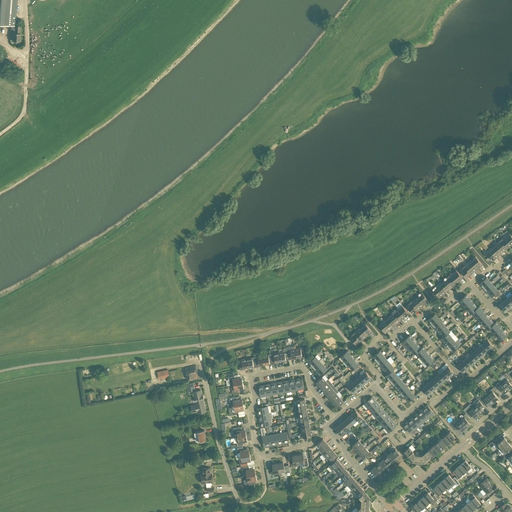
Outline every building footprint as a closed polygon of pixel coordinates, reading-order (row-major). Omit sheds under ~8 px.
[(16,0),(0,0),(0,24),(11,26),(17,26),(18,20),(15,20),(16,0)] [(17,26),(11,26),(10,36),(12,36),(12,41),(19,41),(20,33),(19,33),(20,26),(17,26)] [(511,244),(505,236),(501,239),(508,247),(511,244)] [(508,247),(501,239),(497,243),(504,251),(508,247)] [(504,251),(497,243),(493,246),(500,254),(504,251)] [(500,254),(493,246),(489,249),(496,257),(500,254)] [(496,257),(489,249),(485,253),(492,261),(496,257)] [(475,256),(471,260),(478,268),(482,264),(475,256)] [(471,260),(467,263),(474,271),(478,268),(471,260)] [(474,271),(467,263),(463,266),(470,274),(474,271)] [(470,274),(463,266),(460,270),(466,278),(470,274)] [(452,273),(459,281),(463,277),(456,269),(452,273)] [(452,273),(448,276),(455,284),(459,281),(452,273)] [(455,284),(448,276),(444,279),(451,287),(455,284)] [(496,276),(491,281),(495,285),(500,280),(496,276)] [(483,287),(490,282),(486,277),(480,283),(483,287)] [(451,287),(444,279),(440,283),(447,291),(451,287)] [(490,282),(483,287),(487,292),(494,286),(490,282)] [(447,291),(440,283),(436,286),(443,294),(447,291)] [(443,294),(436,286),(432,289),(439,297),(443,294)] [(494,286),(487,292),(491,296),(498,290),(494,286)] [(418,295),(425,303),(429,300),(422,292),(418,295)] [(463,305),(470,299),(466,294),(460,300),(463,305)] [(418,295),(414,299),(421,307),(425,303),(418,295)] [(511,303),(507,298),(503,301),(509,308),(511,305),(511,303)] [(421,307),(414,299),(410,302),(417,310),(421,307)] [(474,303),(470,299),(463,305),(467,309),(474,303)] [(509,308),(503,301),(499,305),(504,312),(509,308)] [(417,310),(410,302),(406,305),(413,313),(417,310)] [(477,307),(474,303),(467,309),(471,313),(473,312),(477,307)] [(398,308),(405,316),(409,313),(402,305),(398,308)] [(479,306),(477,307),(473,312),(476,316),(483,310),(479,306)] [(398,308),(394,312),(401,320),(405,316),(398,308)] [(487,314),(483,310),(476,316),(480,320),(487,314)] [(394,312),(390,315),(397,323),(401,320),(394,312)] [(432,324),(439,318),(435,313),(428,319),(432,324)] [(487,314),(480,320),(484,324),(490,318),(487,314)] [(397,323),(390,315),(386,318),(393,326),(397,323)] [(393,326),(386,318),(382,321),(389,329),(393,326)] [(439,318),(432,324),(436,328),(442,322),(439,318)] [(494,323),(490,318),(484,324),(488,329),(489,327),(494,323)] [(389,329),(382,321),(378,325),(385,333),(389,329)] [(496,321),(494,323),(489,327),(493,332),(500,326),(496,321)] [(446,326),(442,322),(436,328),(439,332),(446,326)] [(365,323),(361,327),(368,335),(372,331),(365,323)] [(450,331),(446,326),(439,332),(443,337),(448,333),(450,331)] [(504,330),(500,326),(493,332),(497,336),(504,330)] [(368,335),(361,327),(357,330),(364,338),(368,335)] [(364,338),(357,330),(353,333),(360,341),(364,338)] [(507,334),(504,330),(497,336),(500,340),(507,334)] [(360,341),(353,333),(349,337),(356,345),(360,341)] [(448,333),(443,337),(441,338),(445,343),(452,337),(448,333)] [(407,345),(414,339),(410,335),(403,341),(407,345)] [(452,337),(445,343),(448,347),(455,341),(452,337)] [(417,343),(414,339),(407,345),(411,349),(417,343)] [(483,343),(489,350),(493,346),(488,340),(483,343)] [(459,346),(455,341),(448,347),(452,351),(459,346)] [(421,348),(417,343),(411,349),(415,354),(416,352),(421,348)] [(489,350),(483,343),(479,347),(485,354),(489,350)] [(296,357),(295,348),(294,346),(286,347),(288,361),(289,361),(289,359),(293,359),(293,357),(296,357)] [(421,348),(416,352),(420,356),(427,350),(423,346),(421,348)] [(284,351),(279,352),(280,361),(283,360),(284,362),(288,361),(286,347),(285,348),(284,348),(284,349),(284,351)] [(303,347),(295,348),(296,357),(300,356),(300,357),(305,356),(303,347)] [(479,347),(475,351),(480,357),(485,354),(479,347)] [(345,360),(351,355),(348,350),(341,356),(345,360)] [(431,355),(427,350),(420,356),(424,361),(431,355)] [(377,361),(383,355),(380,351),(373,356),(377,361)] [(475,351),(470,355),(476,361),(480,357),(475,351)] [(280,361),(279,352),(274,353),(274,354),(271,354),(272,364),(278,363),(277,362),(280,361)] [(272,364),(271,354),(263,355),(264,364),(267,364),(268,365),(272,364)] [(263,355),(254,357),(256,367),(261,366),(261,365),(264,364),(263,355)] [(355,359),(351,355),(345,360),(348,365),(355,359)] [(383,355),(377,361),(380,365),(387,359),(383,355)] [(431,355),(424,361),(428,365),(434,359),(431,355)] [(470,355),(466,358),(472,365),(476,361),(470,355)] [(313,366),(319,360),(316,356),(309,362),(313,366)] [(254,357),(246,358),(248,367),(251,367),(251,368),(256,367),(254,357)] [(248,367),(246,358),(241,359),(242,363),(239,364),(240,370),(245,369),(245,368),(248,367)] [(472,365),(466,358),(462,362),(467,369),(472,365)] [(355,359),(348,365),(352,369),(359,363),(355,359)] [(391,363),(387,359),(380,365),(384,369),(391,363)] [(323,365),(319,360),(313,366),(316,370),(323,365)] [(467,369),(462,362),(457,366),(463,372),(467,369)] [(391,363),(384,369),(387,374),(393,370),(395,368),(391,363)] [(327,369),(323,365),(316,370),(320,375),(327,369)] [(193,377),(198,377),(195,366),(185,368),(187,379),(194,378),(193,377)] [(448,366),(444,370),(450,377),(454,373),(448,366)] [(157,371),(159,378),(170,376),(168,369),(157,371)] [(393,370),(387,374),(386,375),(389,380),(396,374),(393,370)] [(450,377),(444,370),(439,373),(445,380),(450,377)] [(361,375),(367,382),(371,378),(365,371),(361,375)] [(396,374),(389,380),(393,384),(400,378),(403,376),(399,371),(396,374)] [(445,380),(439,373),(435,377),(441,384),(445,380)] [(502,383),(508,390),(511,386),(511,385),(509,382),(511,380),(505,373),(503,375),(507,379),(502,383)] [(234,375),(228,376),(229,380),(226,380),(227,386),(230,385),(233,384),(242,383),(240,377),(234,378),(234,375)] [(367,382),(361,375),(357,379),(362,385),(367,382)] [(320,386),(326,381),(322,377),(316,382),(320,386)] [(441,384),(435,377),(431,381),(437,388),(441,384)] [(296,379),(298,390),(304,389),(302,378),(296,379)] [(404,382),(400,378),(393,384),(397,388),(404,382)] [(298,390),(296,379),(289,380),(291,391),(298,390)] [(328,379),(326,381),(320,386),(323,390),(331,383),(328,379)] [(357,379),(352,382),(358,389),(362,385),(357,379)] [(289,380),(283,382),(285,392),(291,391),(289,380)] [(437,388),(431,381),(426,385),(432,391),(437,388)] [(285,392),(283,382),(277,383),(279,393),(285,392)] [(358,389),(352,382),(348,386),(354,393),(358,389)] [(407,387),(404,382),(397,388),(401,393),(407,387)] [(194,383),(186,384),(188,392),(196,391),(194,383)] [(233,384),(230,385),(234,385),(235,388),(231,389),(232,394),(238,393),(237,390),(244,388),(242,383),(233,384)] [(279,393),(277,383),(271,384),(273,395),(279,393)] [(335,387),(331,383),(323,390),(327,394),(335,387)] [(502,383),(498,387),(496,385),(494,387),(498,392),(500,390),(504,393),(508,390),(502,383)] [(273,395),(271,384),(265,385),(267,396),(273,395)] [(267,396),(265,385),(258,386),(260,397),(267,396)] [(432,391),(426,385),(422,388),(428,395),(432,391)] [(335,387),(327,394),(330,399),(336,393),(338,392),(335,387)] [(407,387),(401,393),(404,397),(411,391),(407,387)] [(488,395),(494,402),(498,398),(495,394),(497,392),(493,387),(489,391),(491,393),(488,395)] [(193,392),(196,404),(191,405),(192,413),(197,411),(198,413),(206,412),(203,401),(204,401),(202,394),(201,391),(193,392)] [(415,396),(411,391),(404,397),(408,401),(415,396)] [(336,393),(330,399),(334,403),(340,397),(336,393)] [(488,395),(484,399),(482,397),(480,399),(484,404),(486,402),(489,406),(494,402),(488,395)] [(241,398),(235,400),(234,396),(228,398),(229,401),(232,400),(233,406),(243,404),(242,404),(241,398)] [(368,408),(376,401),(372,396),(364,403),(368,408)] [(340,397),(334,403),(337,407),(344,401),(340,397)] [(479,400),(476,402),(476,401),(471,405),(479,414),(484,410),(480,406),(483,404),(479,400)] [(381,406),(376,401),(368,408),(372,413),(381,406)] [(243,404),(233,406),(232,406),(233,412),(232,412),(233,415),(239,414),(238,411),(244,410),(243,404)] [(427,404),(422,409),(429,417),(434,413),(427,404)] [(479,414),(471,405),(470,404),(464,409),(469,416),(472,414),(475,418),(479,414)] [(258,414),(269,412),(267,406),(257,408),(258,414)] [(381,406),(372,413),(377,418),(385,411),(381,406)] [(422,409),(418,413),(425,421),(429,417),(422,409)] [(356,410),(352,414),(357,420),(361,417),(356,410)] [(385,411),(377,418),(381,422),(389,416),(385,411)] [(270,419),(269,412),(258,414),(259,421),(270,419)] [(418,413),(413,417),(420,425),(425,421),(418,413)] [(460,421),(466,428),(470,424),(467,420),(470,418),(466,413),(463,416),(465,417),(460,421)] [(352,414),(347,418),(353,424),(357,420),(352,414)] [(389,416),(381,422),(385,427),(393,420),(389,416)] [(413,417),(408,421),(415,429),(420,425),(413,417)] [(353,424),(347,418),(343,421),(349,428),(353,424)] [(270,419),(259,421),(260,427),(271,425),(270,419)] [(397,425),(393,420),(385,427),(389,432),(397,425)] [(349,428),(343,421),(339,425),(345,431),(346,433),(350,430),(349,428)] [(415,429),(408,421),(403,425),(404,427),(410,433),(415,429)] [(460,421),(458,423),(456,421),(452,425),(456,430),(458,428),(462,432),(466,428),(460,421)] [(345,431),(339,425),(335,428),(341,435),(345,431)] [(244,429),(239,430),(239,427),(233,428),(234,433),(236,433),(237,437),(246,435),(245,435),(244,429)] [(196,442),(206,440),(205,430),(194,432),(196,442)] [(446,435),(451,441),(455,437),(450,431),(446,435)] [(281,433),(283,444),(289,443),(287,432),(281,433)] [(283,444),(281,433),(275,434),(276,445),(283,444)] [(275,434),(268,435),(270,446),(276,445),(275,434)] [(238,437),(239,440),(236,441),(237,446),(243,445),(243,442),(247,441),(246,435),(237,437),(238,437)] [(270,446),(268,435),(262,436),(264,447),(270,446)] [(451,441),(446,435),(442,438),(447,444),(451,441)] [(442,438),(437,442),(443,448),(447,444),(442,438)] [(504,438),(501,440),(499,438),(493,443),(495,445),(497,444),(501,448),(508,442),(504,438)] [(321,448),(327,443),(323,439),(317,444),(321,448)] [(435,439),(431,442),(433,445),(439,451),(443,448),(437,442),(435,439)] [(356,449),(362,444),(359,440),(352,445),(356,449)] [(508,442),(501,448),(504,453),(502,455),(504,457),(510,452),(509,450),(511,447),(509,444),(508,442)] [(327,443),(321,448),(319,450),(322,454),(330,447),(328,444),(327,443)] [(362,444),(356,449),(359,453),(366,448),(362,444)] [(409,447),(403,452),(407,457),(413,451),(415,449),(412,445),(409,447)] [(433,445),(429,449),(434,455),(439,451),(433,445)] [(427,450),(425,452),(430,458),(434,455),(429,449),(427,446),(425,448),(427,450)] [(248,449),(243,450),(242,447),(237,448),(238,453),(240,452),(241,456),(250,455),(249,455),(248,449)] [(330,447),(322,454),(326,459),(328,457),(328,456),(334,451),(330,447)] [(369,452),(366,448),(359,453),(363,457),(369,452)] [(395,448),(391,452),(397,458),(401,455),(395,448)] [(325,459),(329,463),(337,455),(334,451),(328,456),(328,457),(326,459),(325,459)] [(413,451),(407,457),(412,462),(413,461),(416,464),(420,465),(423,462),(424,463),(430,458),(425,452),(422,455),(419,455),(415,454),(413,451)] [(397,458),(391,452),(387,456),(392,462),(397,458)] [(307,457),(304,458),(303,454),(297,455),(299,464),(304,463),(305,466),(308,466),(307,457)] [(242,457),(242,459),(240,460),(241,466),(248,465),(247,462),(251,461),(250,455),(241,456),(241,457),(242,457)] [(292,456),(293,460),(290,460),(291,467),(294,466),(294,465),(299,464),(297,455),(292,456)] [(387,456),(383,459),(388,465),(392,462),(387,456)] [(388,465),(383,459),(381,457),(377,460),(384,469),(388,465)] [(340,463),(337,459),(328,467),(332,471),(334,468),(340,463)] [(377,460),(373,464),(380,472),(384,469),(377,460)] [(461,464),(467,470),(471,467),(465,460),(461,464)] [(283,462),(277,463),(279,472),(284,471),(285,472),(288,472),(287,465),(284,466),(283,462)] [(272,464),(273,468),(270,468),(271,475),(274,474),(274,473),(279,472),(277,463),(272,464)] [(340,463),(334,468),(338,473),(344,467),(340,463)] [(380,472),(373,464),(369,468),(376,476),(380,472)] [(461,464),(457,467),(463,474),(465,472),(467,474),(469,473),(467,470),(461,464)] [(254,468),(249,469),(249,466),(243,467),(244,472),(246,472),(247,476),(256,474),(255,474),(254,468)] [(344,467),(338,473),(341,477),(347,471),(344,467)] [(463,474),(457,467),(453,471),(458,477),(463,474)] [(201,475),(201,483),(212,483),(212,475),(210,475),(210,468),(202,469),(202,475),(201,475)] [(347,471),(341,477),(345,481),(351,475),(347,471)] [(248,476),(248,479),(243,480),(244,486),(253,484),(252,481),(257,480),(256,474),(247,476),(248,476)] [(449,474),(444,478),(452,487),(456,484),(456,483),(458,485),(460,483),(458,481),(456,479),(454,477),(452,479),(449,474)] [(351,475),(345,481),(342,483),(346,487),(348,485),(355,480),(351,475)] [(444,478),(440,481),(448,490),(451,488),(453,489),(453,488),(452,487),(444,478)] [(487,478),(484,481),(481,478),(475,483),(478,486),(479,485),(483,489),(490,483),(488,481),(489,481),(487,478)] [(355,480),(348,485),(352,489),(358,484),(355,480)] [(440,481),(436,485),(442,492),(444,489),(446,492),(448,490),(440,481)] [(490,483),(483,489),(486,493),(486,494),(488,496),(493,492),(491,489),(494,487),(492,484),(491,485),(490,483)] [(358,484),(352,489),(349,491),(353,495),(355,493),(362,488),(358,484)] [(442,492),(436,485),(432,489),(438,495),(442,492)] [(365,492),(362,488),(355,493),(359,497),(365,492)] [(361,507),(358,510),(359,511),(367,511),(369,511),(369,510),(368,509),(371,506),(371,503),(371,502),(368,499),(370,498),(365,492),(359,497),(361,500),(361,503),(361,507)] [(424,496),(429,502),(433,499),(435,501),(438,499),(434,495),(432,496),(428,492),(424,496)] [(476,507),(481,503),(473,495),(469,498),(471,500),(476,507)] [(429,502),(424,496),(420,499),(425,506),(429,502)] [(420,499),(415,503),(421,509),(424,507),(426,510),(427,508),(425,506),(420,499)] [(471,500),(466,504),(472,510),(476,507),(471,500)] [(418,511),(421,509),(415,503),(411,506),(416,511),(418,511)] [(509,505),(508,506),(505,503),(497,510),(499,511),(502,511),(508,511),(511,509),(511,508),(511,507),(509,505)]
